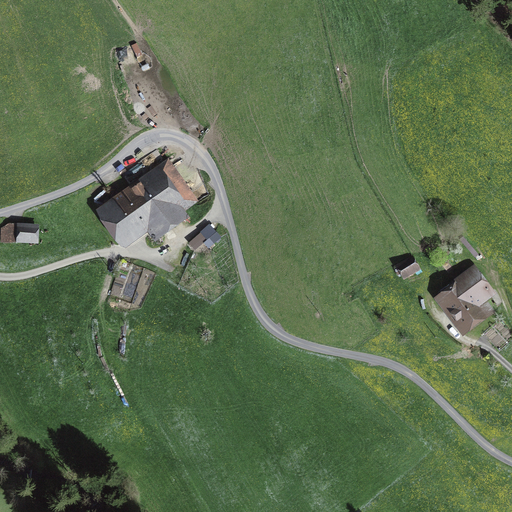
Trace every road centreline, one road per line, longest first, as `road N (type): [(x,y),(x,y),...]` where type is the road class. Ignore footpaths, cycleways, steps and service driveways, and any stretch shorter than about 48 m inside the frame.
road 1 (track): [(0,277),(102,252),(159,254),(225,206),(201,154),(183,139),(159,135),(80,184),(0,213)]
road 2 (track): [(511,461),(404,370),(274,330),(249,291),(225,206)]
